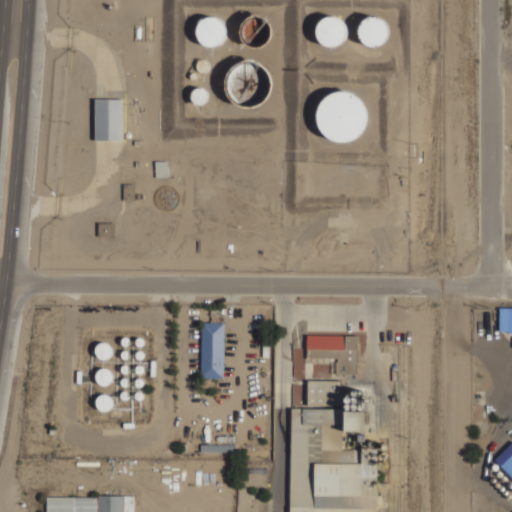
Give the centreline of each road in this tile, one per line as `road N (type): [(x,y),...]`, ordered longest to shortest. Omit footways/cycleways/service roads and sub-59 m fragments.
road 1 (residential): [(0,278),(511,287)]
road 2 (residential): [(493,287),(492,0)]
road 3 (primary): [(0,250),(21,0)]
